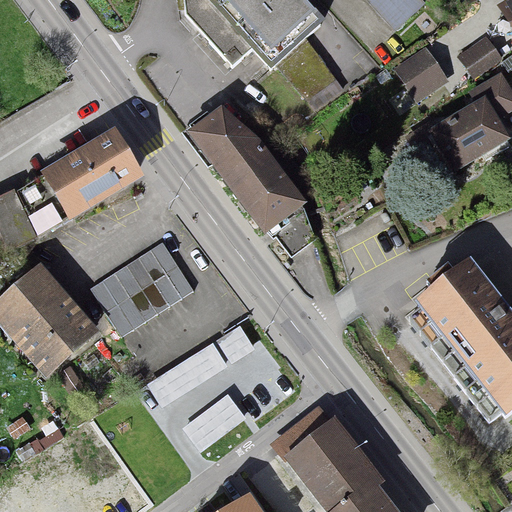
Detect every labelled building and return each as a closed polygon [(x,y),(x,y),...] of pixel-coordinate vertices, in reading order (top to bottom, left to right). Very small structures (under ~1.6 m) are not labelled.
[(185,0),(186,16),(233,69),(250,54),(270,75),(279,67),(307,100),(334,81),(305,49),(324,31),(296,0),(185,0)] [(417,0),(367,0),(396,31),(423,6),(417,0)] [(511,1),(499,8),(511,35),(511,1)] [(459,65),(475,88),(504,69),(488,45),(459,65)] [(396,80),(418,112),(450,90),(428,58),(396,80)] [(476,95),(483,107),(430,141),(454,181),(511,147),(497,126),(500,124),(511,117),(499,97),(492,85),(476,95)] [(226,109),(186,139),(263,242),(304,212),(226,109)] [(115,146),(20,198),(39,233),(134,181),(115,146)] [(12,196),(0,201),(0,240),(8,257),(35,244),(12,196)] [(163,250),(91,296),(121,342),(193,296),(163,250)] [(511,419),(511,322),(467,267),(415,309),(508,423),(511,419)] [(40,268),(0,303),(0,333),(44,384),(100,336),(40,268)] [(320,511),(344,511),(374,489),(379,486),(322,411),(272,448),(320,511)] [(391,511),(374,489),(344,511),(391,511)] [(255,511),(249,503),(236,511),(255,511)]
